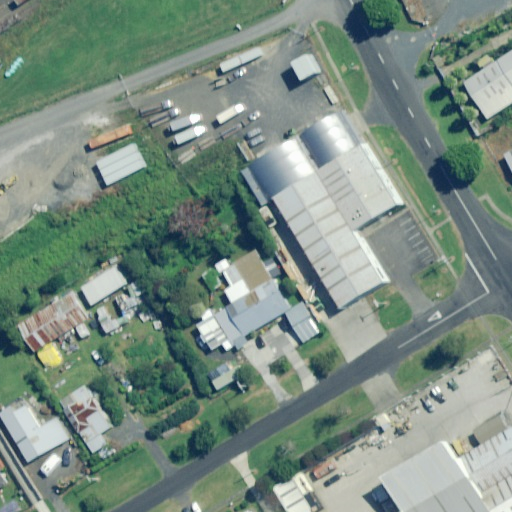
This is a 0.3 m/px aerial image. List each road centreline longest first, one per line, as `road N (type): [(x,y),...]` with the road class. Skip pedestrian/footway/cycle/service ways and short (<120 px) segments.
road 1 (residential): [(507,280),(130,511)]
road 2 (secondary): [(507,280),(349,0)]
